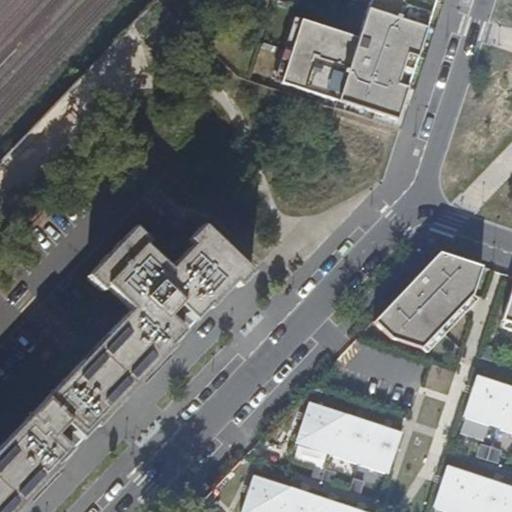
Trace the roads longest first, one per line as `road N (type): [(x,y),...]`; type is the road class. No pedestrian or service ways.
road 1 (residential): [(121,511),(414,208)]
road 2 (residential): [(484,0),(414,208)]
